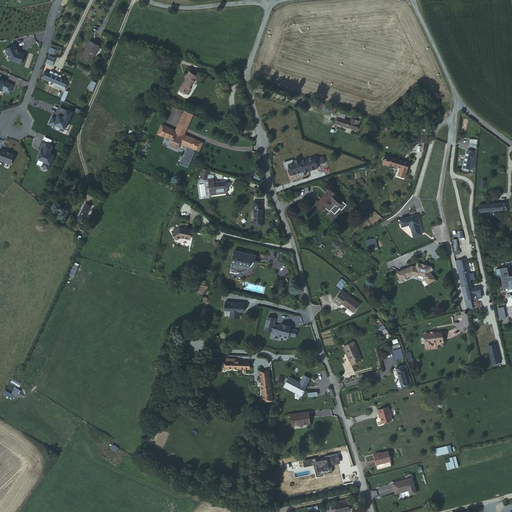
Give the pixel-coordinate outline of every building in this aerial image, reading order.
[(81,57),(91,62),(100,45),(89,41),(81,57)] [(6,49),(12,61),(22,64),(25,54),(21,53),(20,53),(16,45),(6,49)] [(54,55),(56,49),(50,47),(48,52),(54,55)] [(197,76),(189,71),(186,77),(188,77),(186,80),(181,90),(188,94),(192,89),(190,88),(197,76)] [(56,76),(49,74),(47,79),(53,82),(53,84),(59,86),(58,88),(65,91),(70,78),(65,76),(64,77),(57,74),(56,76)] [(2,89),(11,92),(14,85),(2,79),(1,80),(0,79),(0,92),(1,92),(2,89)] [(91,80),(88,89),(93,91),(96,82),(91,80)] [(319,100),(317,105),(339,113),(341,108),(319,100)] [(56,125),(65,129),(73,113),(61,108),(58,115),(60,116),(58,119),(53,117),(50,124),(55,127),(56,125)] [(184,112),(182,118),(189,121),(192,115),(184,112)] [(346,114),(343,124),(364,131),(367,122),(359,120),(358,123),(351,120),(352,116),(346,114)] [(189,121),(182,118),(179,125),(185,128),(184,129),(186,129),(189,121)] [(185,128),(179,125),(176,132),(178,133),(179,131),(182,132),(181,135),(184,136),(186,129),(184,129),(185,128)] [(186,147),(189,138),(184,136),(181,135),(182,132),(179,131),(178,133),(176,132),(172,131),(172,132),(170,131),(170,130),(161,126),(158,135),(172,141),(170,146),(178,149),(180,144),(186,147)] [(484,141),(476,140),(476,148),(484,149),(484,141)] [(54,147),(42,142),(39,149),(42,151),(43,151),(41,154),(38,159),(45,162),(43,167),(49,170),(55,156),(50,154),(54,147)] [(2,149),(0,152),(0,159),(12,165),(16,154),(11,152),(11,153),(5,151),(6,150),(2,149)] [(396,163),(414,169),(416,162),(398,157),(396,163)] [(308,173),(322,169),(319,158),(305,163),(305,161),(304,160),(299,162),(299,163),(298,164),(296,160),(288,162),(290,169),(293,168),(293,169),(293,170),(294,175),(295,175),(301,174),(307,172),(308,173)] [(209,170),(203,169),(200,178),(207,180),(209,170)] [(216,179),(209,180),(211,196),(217,195),(217,194),(227,193),(226,182),(216,182),(216,179)] [(347,201),(335,190),(323,202),(329,209),(337,201),(341,206),(347,201)] [(263,209),(264,201),(255,201),(255,209),(256,209),(263,209)] [(323,202),(321,205),(327,211),(329,209),(323,202)] [(511,203),(487,206),(488,213),(511,210),(511,203)] [(87,222),(93,210),(88,207),(82,219),(87,222)] [(263,209),(256,209),(255,226),(263,226),(263,209)] [(421,216),(404,222),(407,229),(415,227),(419,239),(427,236),(422,221),(423,221),(421,216)] [(194,231),(179,228),(173,232),(177,240),(183,236),(193,238),(194,231)] [(335,249),(343,241),(338,236),(330,244),(335,249)] [(451,240),(455,255),(460,253),(456,238),(451,240)] [(379,249),(376,242),(367,245),(370,255),(372,255),(371,251),(379,249)] [(244,252),(241,265),(240,271),(242,271),(242,273),(245,273),(245,274),(245,277),(246,277),(249,277),(251,276),(253,276),(254,275),(256,274),(257,273),(259,271),(260,263),(263,264),(264,264),(266,258),(244,252)] [(474,286),(480,285),(479,280),(483,279),(482,273),(477,274),(474,259),(465,261),(471,286),(474,285),(474,286)] [(74,277),(79,266),(74,264),(70,275),(74,277)] [(416,269),(401,275),(404,282),(409,280),(413,278),(416,277),(422,278),(422,277),(430,279),(435,268),(429,267),(429,268),(426,268),(426,266),(420,265),(419,270),(416,269)] [(436,271),(435,268),(430,279),(431,280),(430,281),(433,286),(439,280),(433,273),(436,271)] [(511,271),(501,274),(504,283),(507,282),(511,294),(511,295),(511,271)] [(404,282),(401,275),(400,276),(404,284),(409,281),(409,280),(404,282)] [(335,285),(341,290),(347,282),(341,278),(335,285)] [(206,287),(196,283),(193,290),(203,294),(206,287)] [(474,286),(471,287),(474,301),(476,307),(480,306),(479,300),(483,299),(482,295),(489,294),(488,288),(481,289),(480,285),(474,286)] [(342,301),(356,312),(362,303),(348,293),(342,288),(334,299),(340,303),(342,301)] [(225,301),(225,310),(230,310),(230,317),(240,318),(241,311),(245,311),(246,302),(225,301)] [(499,319),(506,318),(504,307),(497,308),(499,319)] [(296,335),(297,330),(291,328),(291,326),(281,323),(278,335),(288,338),(290,333),(296,335)] [(392,332),(389,335),(394,341),(397,339),(392,332)] [(449,345),(448,334),(440,335),(436,336),(432,336),(432,339),(430,339),(432,349),(438,348),(438,345),(443,345),(443,346),(449,345)] [(349,356),(352,362),(363,361),(363,359),(364,359),(359,343),(348,346),(351,355),(349,356)] [(395,353),(398,362),(404,360),(402,351),(395,353)] [(196,362),(191,360),(189,365),(186,364),(183,369),(192,372),(196,362)] [(239,363),(231,362),(231,365),(230,365),(229,372),(252,374),(253,366),(239,365),(239,363)] [(402,383),(405,390),(414,386),(410,373),(406,374),(404,370),(398,372),(402,381),(402,383)] [(274,377),(263,378),(267,409),(277,408),(274,377)] [(296,390),(294,393),(307,400),(312,390),(299,384),(294,381),(293,383),(290,381),(288,386),(296,390)] [(5,389),(3,393),(14,399),(19,389),(15,387),(12,393),(5,389)] [(391,408),(380,411),(381,415),(383,415),(383,418),(385,424),(395,421),(391,408)] [(315,417),(297,419),(298,431),(316,429),(315,417)] [(112,444),(110,448),(117,452),(119,447),(112,444)] [(450,449),(438,452),(440,458),(451,455),(450,449)] [(377,457),(379,466),(393,463),(391,453),(377,457)] [(459,459),(452,461),(453,465),(455,471),(462,469),(459,459)] [(396,485),(399,496),(411,492),(412,497),(419,495),(415,480),(396,485)]
